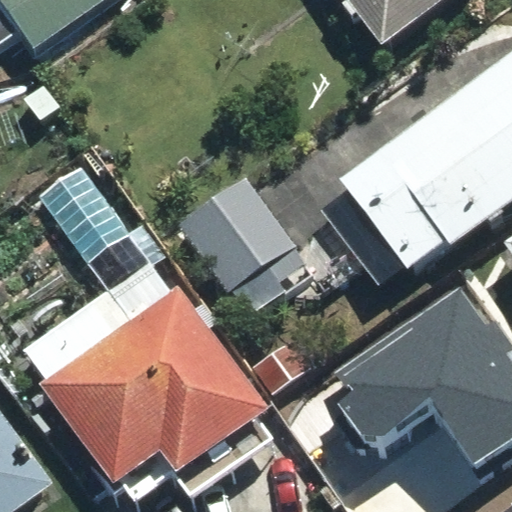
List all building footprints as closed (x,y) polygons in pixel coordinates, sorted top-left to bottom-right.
[(125,0),(0,0),(0,16),(38,66),(125,0)] [(335,0),(386,69),(480,0),(335,0)] [(511,217),(511,60),(337,197),(410,290),(445,263),(448,267),(511,217)] [(279,299),(311,277),(251,191),(179,240),(230,313),(270,286),(279,299)] [(171,304),(150,273),(105,304),(127,336),(113,346),(92,316),(26,361),(49,394),(39,400),(115,511),(140,511),(170,492),(183,511),(198,511),(274,460),(261,441),(272,433),(179,298),(171,304)] [(320,378),(297,344),(249,377),(273,411),(320,378)] [(511,414),(479,440),(511,484),(511,414)] [(0,511),(56,511),(60,509),(0,424),(0,511)]
